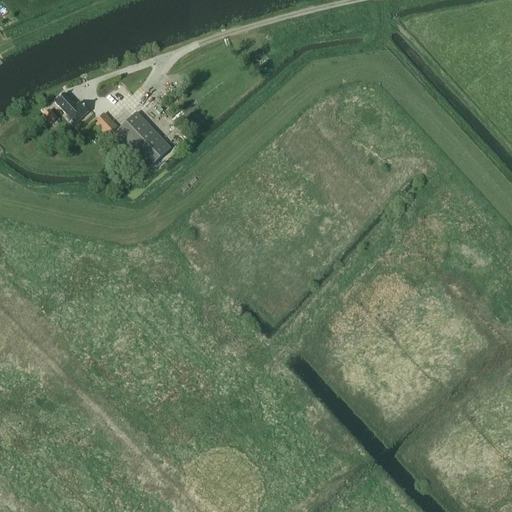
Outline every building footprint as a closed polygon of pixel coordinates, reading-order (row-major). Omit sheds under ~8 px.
[(63,94),(54,103),(75,125),(87,113),(79,104),(75,107),(63,94)] [(58,119),(49,109),(42,116),(51,126),(58,119)] [(170,150),(136,114),(113,135),(147,172),(170,150)] [(118,129),(104,115),(93,125),(107,140),(118,129)] [(111,142),(107,146),(113,152),(117,148),(111,142)]
